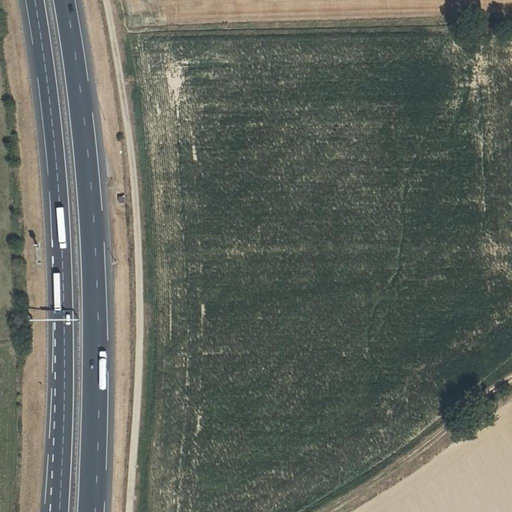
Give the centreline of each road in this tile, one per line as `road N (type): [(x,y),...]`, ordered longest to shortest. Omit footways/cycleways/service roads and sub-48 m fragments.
road 1 (track): [(106,0),(130,146),(140,296),(129,511)]
road 2 (motorway): [(91,511),(93,250),(65,0)]
road 3 (motorway): [(34,0),(62,256),(59,511)]
